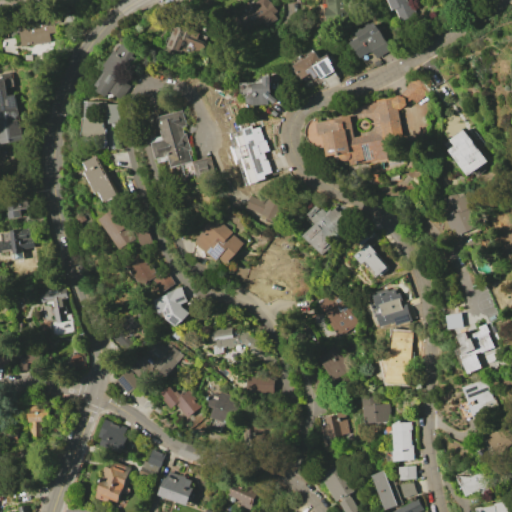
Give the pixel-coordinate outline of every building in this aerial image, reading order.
[(257,7),(253,2),(256,0),(268,0),(275,11),(272,13),(276,19),(265,26),(261,20),(253,26),(252,24),(246,28),(239,19),(257,7)] [(344,0),(346,21),(325,23),(324,7),(326,6),(325,0),(344,0)] [(406,0),(408,3),(410,2),(416,16),(401,22),(396,9),(392,11),(387,0),(406,0)] [(54,17),(56,32),(47,33),(49,41),(20,45),(17,23),(54,17)] [(361,37),(357,32),(375,21),(393,49),(379,58),(374,50),(361,57),(352,42),(361,37)] [(168,46),(178,22),(201,32),(190,56),(168,46)] [(106,71),(105,70),(107,67),(105,65),(116,50),(119,52),(125,43),(139,52),(131,64),(130,63),(108,96),(98,90),(100,87),(97,84),(106,71)] [(297,65),(318,52),(322,58),(329,54),(334,63),(333,63),(337,70),(319,82),(314,73),(305,79),(297,65)] [(257,95),(257,94),(260,94),(259,83),(269,83),(269,76),(276,75),(277,86),(281,86),(281,91),(275,92),(284,99),(280,103),(275,98),(275,104),(258,105),(253,102),(252,98),(257,95)] [(0,78),(2,78),(2,80),(12,78),(23,140),(0,143),(0,78)] [(123,78),(134,86),(125,99),(113,92),(123,78)] [(311,124),(314,116),(321,111),(323,110),(324,116),(345,112),(343,102),(393,92),(398,88),(404,91),(406,98),(401,103),(397,103),(403,130),(388,133),(391,152),(353,160),(352,154),(350,155),(348,155),(346,154),(344,150),(332,153),(329,141),(320,140),(315,136),(312,130),(311,124)] [(84,101),(110,100),(110,104),(123,104),(123,124),(108,124),(108,147),(84,147),(84,101)] [(167,139),(161,117),(186,110),(190,125),(186,126),(187,133),(189,133),(194,149),(192,149),(195,161),(174,166),(171,155),(160,158),(155,142),(167,139)] [(258,125),(259,129),(267,126),(276,151),(271,153),(274,160),(275,160),(279,172),(271,175),(272,178),(264,180),(249,134),(250,133),(248,129),(258,125)] [(444,143),(464,129),(488,162),(469,176),(444,143)] [(98,155),(117,194),(104,201),(99,192),(96,193),(85,171),(88,169),(85,162),(98,155)] [(214,156),(219,174),(201,179),(196,161),(214,156)] [(25,191),(28,207),(18,209),(20,216),(7,218),(3,195),(25,191)] [(254,195),(269,202),(271,198),(272,198),(274,194),(288,200),(284,208),(289,210),(282,225),(268,219),(269,216),(249,207),(254,195)] [(456,236),(447,216),(455,213),(450,201),(465,194),(479,226),(456,236)] [(317,223),(311,217),(312,215),(309,213),(318,204),(320,207),(322,206),(329,214),(336,207),(340,211),(341,210),(348,216),(347,218),(351,222),(339,235),(341,237),(325,254),(305,235),(317,223)] [(115,208),(134,238),(119,248),(99,218),(115,208)] [(81,211),(86,219),(80,223),(75,214),(81,211)] [(216,216),(234,231),(232,233),(245,244),(227,264),(220,258),(217,261),(194,241),(216,216)] [(146,225),(153,243),(141,247),(135,229),(146,225)] [(365,246),(364,244),(363,245),(356,237),(368,226),(375,233),(367,242),(376,251),(374,253),(387,267),(386,268),(388,270),(381,276),(379,274),(376,278),(355,255),(365,246)] [(31,227),(34,247),(21,249),(23,258),(13,260),(12,251),(0,252),(0,240),(10,239),(8,231),(31,227)] [(142,250),(159,274),(166,270),(175,284),(162,292),(153,279),(141,287),(124,262),(142,250)] [(167,318),(164,311),(160,312),(154,300),(168,294),(167,292),(181,286),(187,301),(181,304),(182,306),(190,313),(184,320),(176,326),(167,318)] [(64,288),(66,297),(62,298),(66,314),(70,313),(74,331),(54,335),(51,322),(55,321),(50,301),(42,303),(40,294),(64,288)] [(412,320),(397,325),(395,321),(381,326),(377,314),(379,313),(373,295),(394,288),(396,294),(399,293),(404,305),(406,304),(412,320)] [(335,290),(358,323),(342,335),(340,333),(338,335),(329,323),(331,321),(318,303),(335,290)] [(448,316),(462,314),(464,327),(450,329),(448,316)] [(468,374),(460,356),(465,354),(462,348),(463,347),(458,337),(467,333),(469,336),(479,331),(478,328),(486,324),(490,333),(489,334),(495,347),(477,355),(483,367),(468,374)] [(246,332),(257,344),(250,351),(242,344),(232,345),(232,347),(222,348),(223,353),(213,354),(211,346),(215,345),(214,340),(211,340),(209,330),(230,328),(231,335),(236,334),(236,333),(246,332)] [(112,338),(118,330),(131,342),(125,350),(112,338)] [(182,354),(164,379),(150,369),(142,379),(131,371),(141,357),(152,365),(168,343),(182,354)] [(327,353),(326,351),(335,345),(342,356),(344,355),(353,367),(332,381),(318,359),(327,353)] [(18,369),(20,351),(39,353),(38,363),(27,362),(26,370),(18,369)] [(384,370),(382,364),(401,359),(403,367),(401,367),(402,369),(399,369),(402,382),(382,387),(379,371),(384,370)] [(128,369),(139,383),(127,393),(115,379),(128,369)] [(247,376),(274,377),(273,393),(247,392),(247,376)] [(485,379),(501,414),(476,425),(469,408),(479,403),(477,398),(469,401),(463,388),(485,379)] [(168,386),(173,392),(175,390),(179,395),(186,389),(200,406),(187,417),(175,403),(170,408),(158,394),(168,386)] [(221,390),(239,398),(229,424),(210,417),(214,408),(207,405),(212,392),(219,394),(221,390)] [(367,395),(369,405),(388,403),(390,420),(368,423),(367,416),(363,417),(360,396),(367,395)] [(47,407),(48,421),(42,421),(43,437),(31,438),(30,422),(24,422),(23,408),(47,407)] [(326,425),(324,417),(335,414),(334,410),(343,408),(346,421),(343,422),(346,433),(329,438),(328,435),(322,436),(319,427),(326,425)] [(104,419),(126,427),(124,434),(127,436),(120,454),(99,446),(102,438),(97,437),(104,419)] [(245,446),(241,425),(265,421),(269,442),(245,446)] [(410,422),(412,445),(413,445),(414,459),(394,461),(393,451),(394,451),(392,423),(410,422)] [(485,440),(507,422),(511,428),(511,443),(498,455),(485,440)] [(145,461),(148,462),(153,449),(165,454),(157,474),(142,468),(145,461)] [(103,475),(101,474),(104,466),(110,468),(112,461),(130,467),(118,502),(108,499),(107,502),(95,498),(103,475)] [(343,464),(351,479),(347,481),(353,491),(349,494),(358,510),(354,511),(345,511),(340,502),(344,501),(342,498),(337,501),(322,476),(343,464)] [(415,465),(416,478),(400,480),(399,467),(415,465)] [(385,470),(398,505),(386,510),(373,475),(385,470)] [(455,476),(465,471),(469,478),(485,470),(495,491),(484,497),(480,490),(466,497),(455,476)] [(164,477),(166,478),(169,471),(192,480),(189,487),(193,488),(186,506),(158,495),(164,477)] [(413,479),(418,493),(407,497),(403,488),(401,489),(399,484),(413,479)] [(234,480),(258,491),(249,510),(240,505),(242,501),(227,494),(234,480)] [(394,511),(418,499),(424,509),(419,511),(394,511)] [(475,511),(475,508),(508,503),(509,511),(475,511)]
